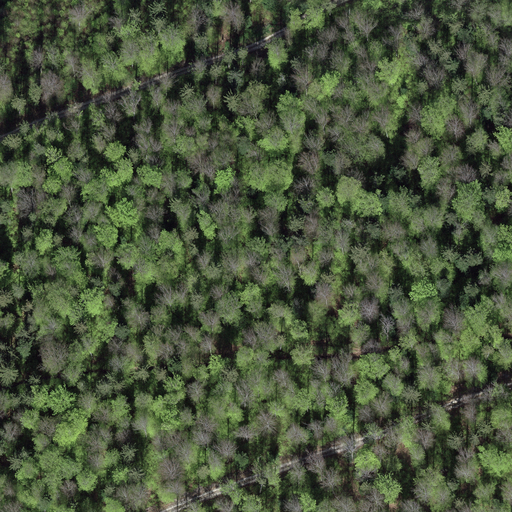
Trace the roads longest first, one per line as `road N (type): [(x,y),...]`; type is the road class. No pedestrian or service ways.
road 1 (track): [(511,335),(73,375),(0,389)]
road 2 (track): [(511,382),(161,511)]
road 3 (track): [(339,0),(254,44),(0,139)]
